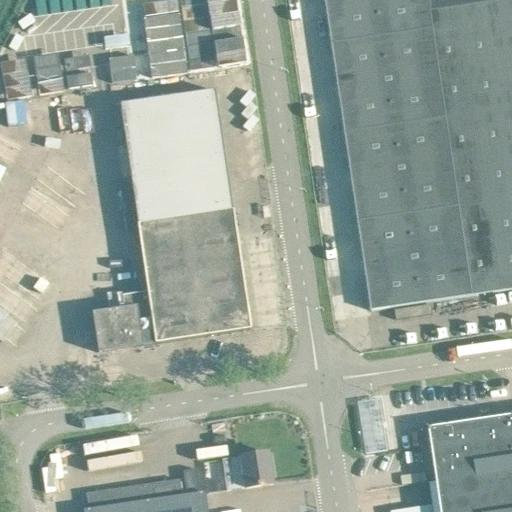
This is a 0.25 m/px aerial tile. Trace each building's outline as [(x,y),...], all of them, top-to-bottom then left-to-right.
[(511,0),(436,0),(429,1),(429,0),(325,0),(363,249),(372,313),(511,292),(511,0)] [(212,91),(117,106),(136,225),(136,226),(146,293),(121,297),(123,309),(149,305),(152,325),(199,318),(202,338),(249,331),(231,212),(212,91)] [(82,109),(85,132),(108,129),(105,106),(82,109)] [(60,168),(69,148),(59,144),(50,164),(60,168)] [(42,169),(36,193),(59,198),(65,174),(42,169)] [(0,266),(55,290),(85,219),(45,202),(36,224),(53,231),(41,258),(4,242),(0,251),(0,266)] [(0,294),(16,303),(26,283),(0,269),(0,294)] [(0,415),(20,414),(19,399),(28,383),(8,372),(23,346),(13,341),(29,340),(38,323),(0,301),(0,415)] [(123,309),(91,314),(97,354),(202,338),(199,318),(152,325),(149,305),(123,309)] [(392,358),(438,352),(437,341),(390,347),(392,358)] [(230,353),(193,360),(197,382),(224,377),(222,366),(232,364),(230,353)] [(80,373),(92,370),(88,355),(76,358),(80,373)] [(57,378),(60,399),(95,394),(93,373),(57,378)] [(511,511),(511,417),(430,430),(438,482),(442,511),(511,511)] [(272,486),(269,465),(268,454),(240,458),(240,459),(222,462),(227,491),(244,489),(244,490),(272,486)] [(205,511),(203,494),(181,497),(179,484),(179,481),(86,495),(88,511),(84,511),(83,511),(205,511)]
